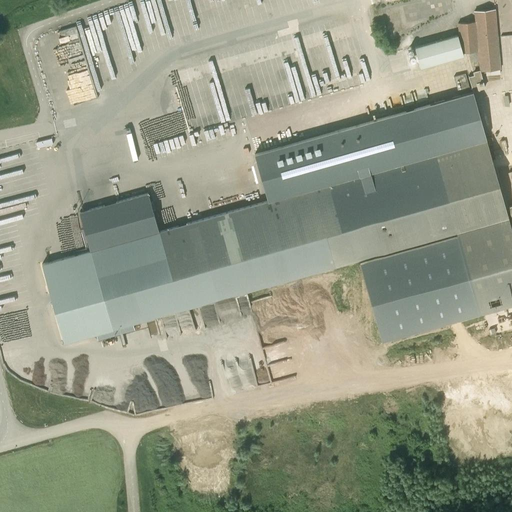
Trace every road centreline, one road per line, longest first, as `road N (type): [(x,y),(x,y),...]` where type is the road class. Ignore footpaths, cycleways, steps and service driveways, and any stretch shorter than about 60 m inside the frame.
road 1 (unclassified): [(367,0),(173,48),(114,105),(43,129)]
road 2 (unclassified): [(43,129),(26,37),(115,0)]
